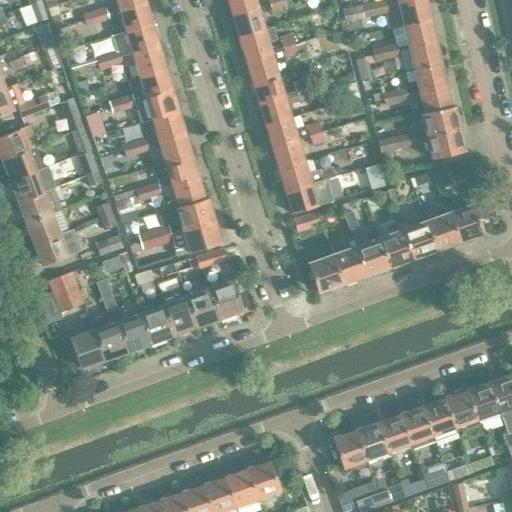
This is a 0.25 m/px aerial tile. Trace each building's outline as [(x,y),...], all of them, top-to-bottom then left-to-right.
[(41,0),(30,4),(30,5),(37,21),(45,18),(47,17),(41,0)] [(144,0),(115,0),(118,9),(145,1),(144,0)] [(227,0),(232,15),(258,7),(255,0),(227,0)] [(384,0),(361,6),(364,18),(388,12),(385,2),(385,1),(384,0)] [(388,12),(388,13),(400,11),(403,22),(429,15),(425,0),(393,0),(385,2),(388,12)] [(118,9),(125,31),(152,23),(145,1),(118,9)] [(280,1),(269,4),(272,14),(283,11),(280,1)] [(361,6),(342,10),(342,12),(343,16),(345,23),(364,18),(361,6)] [(105,7),(82,14),(84,20),(107,13),(105,7)] [(264,29),(258,7),(232,15),(238,37),(264,29)] [(107,13),(84,20),(86,25),(109,18),(107,13)] [(59,15),(52,17),(56,29),(63,26),(59,15)] [(435,38),(429,15),(403,22),(408,44),(435,38)] [(41,49),(42,49),(43,49),(54,44),(47,23),(34,28),(41,49)] [(152,23),(125,31),(132,53),(158,45),(152,23)] [(277,39),(273,26),(264,29),(238,37),(245,59),(271,51),(268,42),(277,39)] [(280,38),(283,47),(283,48),(294,44),(291,35),(280,38)] [(440,60),(435,38),(408,44),(413,67),(440,60)] [(302,42),(294,44),(297,54),(305,51),(302,42)] [(43,49),(51,70),(62,66),(54,44),(43,49)] [(294,44),(283,48),(283,47),(271,51),(245,59),(251,81),(277,73),(289,69),(286,57),(297,54),(294,44)] [(395,44),(383,47),(386,59),(398,56),(395,45),(395,44)] [(124,67),(135,64),(138,75),(165,67),(158,45),(132,53),(121,57),(97,64),(99,69),(122,62),(124,67)] [(383,47),(372,49),(372,51),(373,55),(375,62),(386,59),(383,47)] [(19,57),(16,49),(0,55),(0,64),(23,56),(22,55),(19,57)] [(63,51),(66,61),(73,59),(71,49),(63,51)] [(119,51),(95,58),(97,64),(121,57),(119,51)] [(33,53),(23,56),(25,63),(35,59),(33,53)] [(365,64),(375,62),(373,55),(363,57),(365,64)] [(0,89),(4,88),(0,77),(0,74),(26,64),(25,63),(23,56),(0,64),(0,89)] [(445,83),(440,60),(413,67),(416,81),(404,84),(405,88),(406,92),(445,83)] [(165,67),(138,75),(145,97),(172,89),(165,67)] [(284,95),(284,94),(281,86),(277,73),(251,81),(258,103),(284,95)] [(304,79),(292,82),(295,92),(307,88),(306,87),(304,79)] [(0,114),(12,110),(12,108),(16,106),(23,104),(15,83),(4,88),(0,89),(0,114)] [(284,95),(258,103),(265,125),(290,117),(287,105),(322,93),(319,83),(306,87),(307,88),(295,92),(284,95)] [(419,92),(424,112),(450,105),(445,83),(406,92),(407,94),(419,92)] [(405,88),(394,90),(397,103),(408,100),(407,94),(406,92),(405,88)] [(172,89),(145,97),(151,119),(178,111),(172,89)] [(394,90),(382,93),(382,94),(383,97),(385,106),(397,103),(394,90)] [(45,96),(23,104),(16,106),(19,116),(58,102),(55,92),(45,96)] [(108,102),(110,107),(133,100),(132,95),(108,102)] [(59,103),(67,122),(72,135),(78,133),(77,129),(82,127),(79,118),(80,117),(72,98),(59,103)] [(110,107),(112,113),(135,106),(133,100),(110,107)] [(424,112),(424,113),(421,113),(426,135),(458,127),(453,105),(451,106),(450,105),(424,112)] [(123,151),(147,144),(146,144),(158,140),(158,141),(185,133),(178,111),(151,119),(140,123),(145,139),(122,146),(123,151)] [(96,112),(84,116),(88,126),(99,122),(96,112)] [(320,132),(317,123),(294,130),(290,117),(265,125),(271,147),(297,139),(309,135),(320,132)] [(30,124),(0,135),(0,156),(1,160),(35,147),(38,146),(30,124)] [(77,129),(78,133),(72,135),(80,154),(91,149),(82,127),(77,129)] [(431,158),(464,151),(458,127),(426,135),(431,158)] [(312,145),(323,141),(320,132),(309,135),(312,145)] [(412,132),(401,135),(403,147),(415,144),(413,133),(412,132)] [(185,133),(158,141),(164,163),(191,155),(185,133)] [(401,135),(389,138),(391,149),(403,147),(401,135)] [(389,138),(377,141),(381,157),(393,155),(391,149),(389,138)] [(278,168),(304,161),(297,139),(271,147),(278,168)] [(125,157),(148,150),(147,144),(123,151),(125,157)] [(9,181),(43,168),(35,147),(1,160),(9,181)] [(105,150),(98,152),(100,159),(107,157),(105,150)] [(135,190),(134,191),(135,196),(198,177),(191,155),(164,163),(168,175),(157,178),(158,183),(135,190)] [(91,172),(97,170),(97,172),(98,172),(93,160),(82,164),(87,177),(92,175),(91,172)] [(338,164),(330,167),(319,170),(308,174),(304,161),(278,168),(284,190),(333,176),(341,173),(338,164)] [(52,188),(51,188),(43,168),(9,181),(17,202),(52,188)] [(445,168),(435,172),(440,185),(450,181),(445,168)] [(87,177),(91,188),(102,183),(98,172),(97,172),(97,170),(91,172),(92,175),(87,177)] [(425,173),(414,177),(417,185),(428,181),(425,173)] [(321,190),(336,186),(333,176),(284,190),(291,213),(325,203),(321,190)] [(381,176),(368,180),(370,189),(384,185),(381,176)] [(198,177),(135,196),(136,199),(161,192),(163,200),(175,196),(178,207),(204,199),(198,177)] [(25,223),(60,209),(52,188),(17,202),(25,223)] [(397,199),(393,188),(387,190),(391,201),(397,199)] [(472,204),(450,212),(460,240),(483,232),(479,221),(490,217),(480,191),(469,194),(472,204)] [(125,199),(115,202),(117,212),(134,207),(131,197),(125,199)] [(178,207),(175,207),(181,229),(214,220),(207,198),(204,199),(178,207)] [(105,215),(112,213),(112,214),(108,203),(96,207),(101,220),(107,219),(105,215)] [(59,210),(61,209),(60,209),(25,223),(33,243),(70,230),(69,229),(67,230),(59,210)] [(297,231),(319,225),(315,212),(293,219),(297,231)] [(352,212),(344,215),(350,232),(358,228),(352,212)] [(460,240),(450,212),(426,220),(436,249),(460,240)] [(101,220),(105,230),(117,225),(112,214),(112,213),(105,215),(107,219),(101,220)] [(130,246),(132,253),(173,241),(177,255),(221,242),(214,220),(181,229),(170,233),(140,242),(130,246)] [(412,258),(436,249),(426,220),(402,229),(412,258)] [(168,225),(137,234),(140,242),(170,233),(168,225)] [(389,266),(412,258),(402,229),(379,237),(389,266)] [(41,265),(78,251),(70,230),(33,243),(41,265)] [(99,256),(123,247),(118,234),(94,242),(99,256)] [(366,274),(389,266),(379,237),(356,246),(366,274)] [(342,283),(366,274),(356,246),(332,254),(342,283)] [(195,257),(199,268),(226,260),(222,248),(195,257)] [(125,253),(117,256),(120,264),(128,261),(125,253)] [(308,263),(318,292),(342,283),(332,254),(308,263)] [(174,263),(178,275),(199,269),(199,268),(195,257),(195,255),(174,262),(174,263)] [(159,268),(162,277),(176,272),(173,264),(159,268)] [(71,271),(47,280),(51,290),(75,281),(71,271)] [(152,271),(136,276),(139,284),(154,279),(152,271)] [(105,278),(95,281),(101,295),(110,292),(105,278)] [(243,310),(232,278),(208,287),(219,318),(243,310)] [(51,290),(55,301),(80,292),(75,281),(51,290)] [(219,318),(208,287),(185,295),(196,327),(219,318)] [(80,292),(55,301),(59,311),(79,304),(83,303),(80,292)] [(101,295),(107,310),(116,307),(110,292),(101,295)] [(174,335),(196,327),(185,295),(163,303),(174,335)] [(163,303),(138,312),(150,343),(174,335),(163,303)] [(150,343),(138,312),(116,320),(127,351),(150,343)] [(92,328),(104,360),(127,351),(116,320),(105,324),(101,315),(88,319),(92,328)] [(92,328),(68,337),(80,368),(104,360),(92,328)] [(499,411),(507,434),(511,432),(511,373),(489,381),(500,411),(499,411)] [(489,381),(465,390),(476,420),(499,411),(500,411),(489,381)] [(454,428),(476,420),(465,390),(442,398),(454,428)] [(456,433),(454,428),(442,398),(421,406),(432,436),(434,441),(456,433)] [(421,406),(399,414),(410,444),(411,449),(434,441),(432,436),(421,406)] [(387,452),(410,444),(399,414),(376,422),(387,452)] [(387,452),(376,422),(354,429),(366,459),(387,452)] [(367,463),(366,460),(366,459),(354,429),(332,438),(344,472),(353,469),(356,470),(364,467),(367,463)] [(476,471),(494,465),(490,455),(473,461),(476,471)] [(280,491),(269,460),(245,469),(256,499),(280,491)] [(454,479),(471,473),(468,463),(450,469),(454,479)] [(223,476),(235,507),(256,499),(245,469),(223,476)] [(428,477),(432,487),(449,481),(445,471),(428,477)] [(510,486),(498,489),(500,498),(511,495),(511,473),(507,474),(510,486)] [(220,511),(235,507),(223,476),(201,485),(210,511),(220,511)] [(382,478),(373,481),(378,492),(356,501),(341,506),(343,511),(360,511),(390,501),(382,478)] [(409,495),(427,489),(423,479),(406,485),(409,495)] [(373,481),(351,489),(356,501),(378,492),(373,481)] [(462,483),(451,485),(456,508),(467,505),(462,483)] [(210,511),(201,485),(180,492),(186,511),(210,511)] [(186,511),(180,492),(158,500),(162,511),(186,511)] [(511,511),(511,495),(500,498),(503,511),(511,511)] [(162,511),(158,500),(136,508),(137,511),(162,511)]
